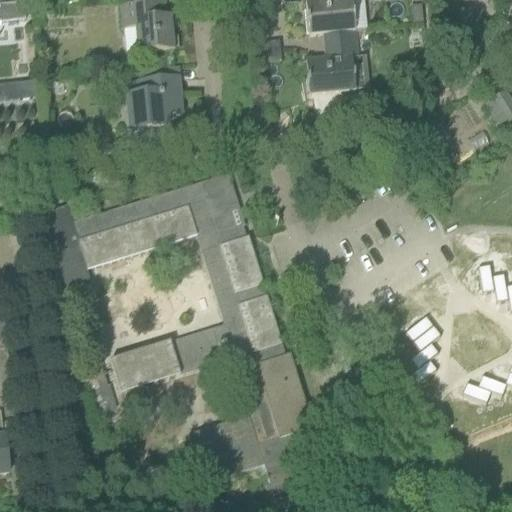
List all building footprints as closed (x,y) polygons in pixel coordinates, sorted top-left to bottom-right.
[(350,0),(352,0),(323,0),(324,2),(304,4),(307,39),(354,34),(350,0)] [(136,6),(119,8),(121,32),(132,31),(135,58),(152,57),(172,55),(169,20),(164,21),(162,4),(156,4),(136,6)] [(23,6),(0,7),(0,24),(24,22),(23,6)] [(350,61),(356,60),(354,34),(307,39),(322,38),(324,62),(304,64),(307,99),(354,95),(350,61)] [(175,83),(125,88),(129,135),(130,135),(132,154),(132,155),(172,151),(172,150),(170,131),(165,132),(163,119),(178,117),(175,83)] [(19,103),(32,102),(31,89),(18,91),(19,103)] [(511,111),(502,95),(485,106),(511,149),(511,111)] [(65,174),(77,172),(75,161),(64,162),(65,174)] [(37,220),(36,220),(61,300),(61,299),(90,291),(85,275),(195,241),(222,330),(108,365),(115,387),(123,414),(125,414),(145,408),(140,392),(233,363),(237,375),(231,377),(242,411),(244,411),(247,421),(187,439),(202,486),(203,489),(262,471),(268,490),(264,491),(270,511),(313,511),(300,467),(292,443),(291,439),(312,432),(289,358),(282,360),(278,349),(280,348),(265,300),(263,301),(260,289),(262,289),(247,241),(245,241),(241,230),(243,229),(240,218),(234,199),(227,178),(106,215),(71,226),(65,210),(37,220)] [(486,267),(477,269),(477,275),(480,295),(492,293),(489,273),(486,267)] [(501,277),(491,279),(491,285),(492,293),(494,304),(494,305),(495,305),(506,303),(503,283),(501,277)] [(409,348),(408,350),(414,358),(416,357),(426,350),(435,342),(427,333),(428,332),(421,322),(402,337),(401,340),(407,347),(410,347),(409,348)] [(412,362),(408,366),(414,374),(420,371),(425,366),(434,359),(435,358),(427,349),(416,358),(412,362)] [(408,381),(406,384),(413,391),(415,390),(418,388),(433,376),(433,375),(426,366),(411,379),(408,381)] [(99,368),(79,374),(93,419),(116,412),(109,389),(106,390),(99,368)] [(484,382),(480,393),(499,400),(505,401),(508,392),(503,389),(496,386),(484,382)] [(469,389),(465,400),(483,407),(489,408),(493,399),(487,396),(480,393),(469,389)]
